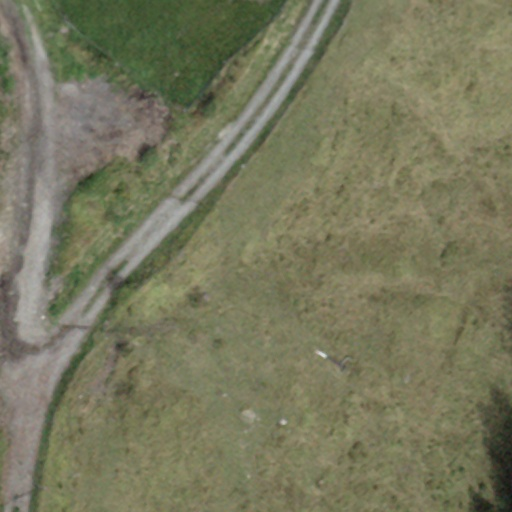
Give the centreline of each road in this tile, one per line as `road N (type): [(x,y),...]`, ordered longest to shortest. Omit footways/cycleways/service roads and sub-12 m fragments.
road 1 (track): [(37,511),(50,380),(293,110),(329,0)]
road 2 (track): [(50,380),(59,175),(22,0)]
